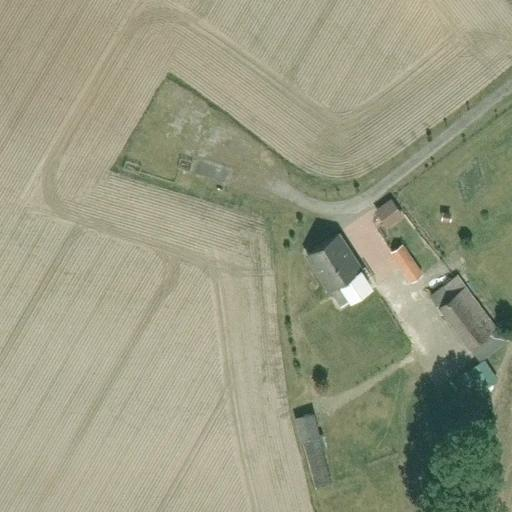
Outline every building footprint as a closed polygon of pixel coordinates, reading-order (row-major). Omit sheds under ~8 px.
[(404,217),(389,194),(371,206),(386,228),(404,217)] [(402,330),(341,228),(307,249),(339,301),(306,321),(329,360),(372,334),(378,344),(402,330)] [(403,240),(390,249),(413,280),(443,258),(431,243),(415,255),(403,240)] [(507,336),(462,282),(431,309),(476,362),(507,336)] [(317,409),(294,415),(313,484),(336,478),(317,409)]
